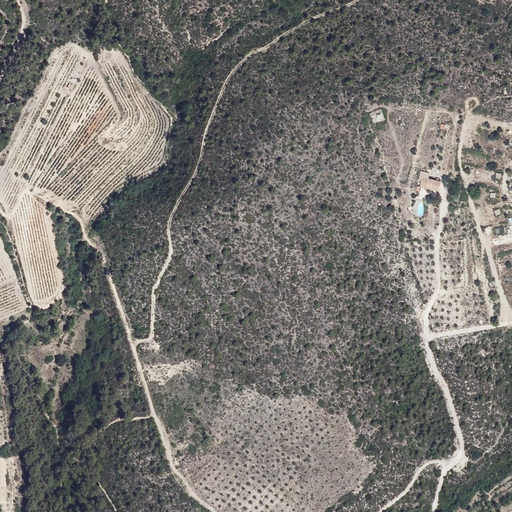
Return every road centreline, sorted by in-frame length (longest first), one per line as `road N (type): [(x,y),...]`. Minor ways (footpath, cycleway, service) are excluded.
road 1 (track): [(354,0),(249,53),(231,73),(172,212),(165,235),(171,254),(155,286),(148,340),(131,342)]
road 2 (track): [(444,192),(438,282),(422,316),(462,455),(444,469),(434,511)]
